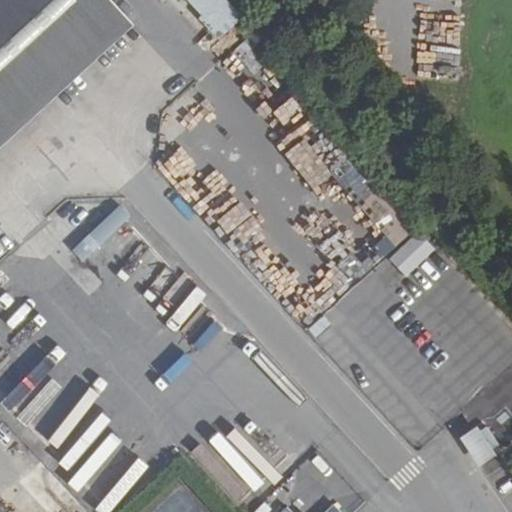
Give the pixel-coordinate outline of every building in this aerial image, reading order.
[(0,0),(0,133),(125,19),(108,0),(0,0)] [(187,0),(202,16),(198,19),(218,41),(226,34),(244,18),(227,0),(187,0)] [(271,47),(244,18),(226,34),(253,63),(271,47)] [(0,150),(134,28),(125,19),(0,133),(0,150)] [(226,34),(218,41),(184,72),(204,94),(247,56),(226,34)] [(417,235),(389,260),(405,277),(432,252),(417,235)] [(458,439),(477,468),(495,457),(476,428),(458,439)]
